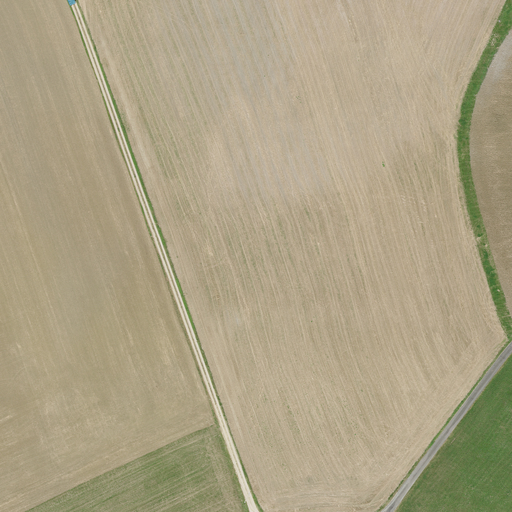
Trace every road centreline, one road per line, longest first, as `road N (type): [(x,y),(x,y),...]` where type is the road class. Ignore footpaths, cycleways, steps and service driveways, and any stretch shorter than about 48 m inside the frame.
road 1 (track): [(254,511),(69,0)]
road 2 (track): [(406,314),(463,114),(490,51),(511,26)]
road 3 (unclassified): [(511,348),(384,511)]
